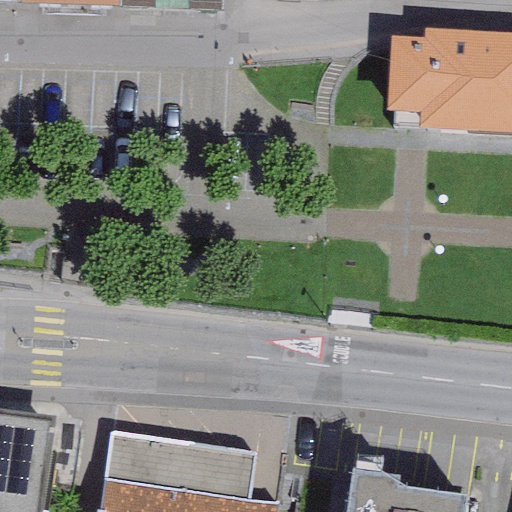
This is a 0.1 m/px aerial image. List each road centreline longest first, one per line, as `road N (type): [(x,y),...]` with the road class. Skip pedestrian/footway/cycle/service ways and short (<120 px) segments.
road 1 (secondary): [(0,347),(511,391)]
road 2 (residential): [(511,1),(230,46)]
road 3 (residential): [(0,46),(230,46)]
